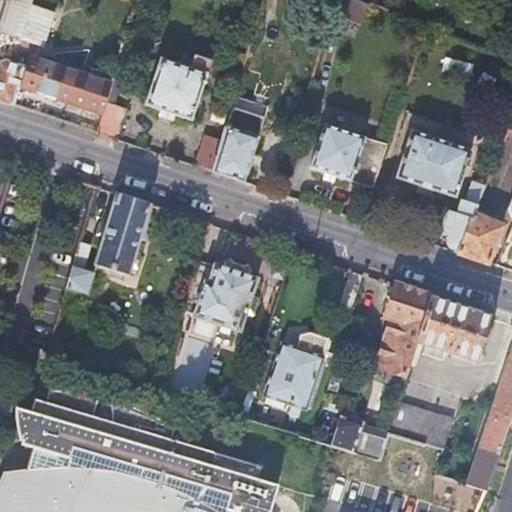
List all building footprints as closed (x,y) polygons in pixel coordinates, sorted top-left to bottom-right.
[(0,0),(0,45),(4,32),(48,44),(59,9),(35,2),(35,0),(0,0)] [(362,25),(369,7),(352,0),(335,0),(332,12),(362,25)] [(162,59),(147,105),(193,121),(209,75),(162,59)] [(236,96),(233,106),(267,118),(270,107),(236,96)] [(109,103),(105,114),(99,135),(117,141),(127,108),(109,103)] [(232,179),(244,183),(267,118),(233,106),(223,141),(213,173),(232,179)] [(373,189),(385,154),(363,146),(365,139),(325,125),(311,168),(373,189)] [(397,178),(454,198),(470,152),(413,132),(397,178)] [(195,167),(213,173),(223,141),(206,136),(195,167)] [(474,218),(485,191),(473,186),(467,205),(464,204),(459,217),(451,215),(444,234),(452,237),(449,245),(451,248),(460,251),(474,218)] [(132,198),(116,193),(94,266),(129,276),(151,205),(132,198)] [(460,251),(458,255),(472,259),(489,265),(504,227),(474,218),(460,251)] [(87,259),(77,255),(66,290),(88,296),(94,275),(83,271),(87,259)] [(204,283),(192,279),(183,312),(193,316),(193,317),(239,332),(256,279),(214,265),(208,284),(204,282),(204,283)] [(406,377),(414,351),(431,298),(413,292),(397,287),(387,317),(389,320),(391,321),(377,368),(406,377)] [(478,364),(493,319),(458,307),(431,298),(414,351),(420,353),(423,346),(478,364)] [(54,331),(50,343),(56,345),(60,333),(54,331)] [(304,408),(327,339),(308,334),(300,337),(296,351),(282,346),(266,396),(304,408)] [(63,366),(65,359),(56,345),(50,343),(45,360),(63,366)] [(511,350),(465,487),(484,493),(485,493),(498,455),(511,414),(511,350)] [(63,366),(74,369),(76,363),(65,359),(63,366)] [(0,477),(0,511),(230,511),(231,511),(235,511),(266,511),(275,483),(255,477),(259,464),(169,438),(173,426),(131,404),(108,394),(110,421),(90,415),(97,392),(91,391),(66,389),(46,390),(42,402),(32,399),(28,411),(12,407),(13,414),(18,440),(19,440),(18,444),(30,448),(23,470),(3,471),(0,477)] [(387,436),(443,452),(444,452),(453,421),(397,404),(387,436)] [(330,446),(332,447),(353,453),(356,443),(362,424),(339,417),(330,446)] [(437,502),(444,481),(435,478),(443,452),(387,436),(382,450),(379,461),(376,460),(369,481),(437,502)] [(353,453),(376,460),(379,461),(382,450),(356,443),(353,453)]
